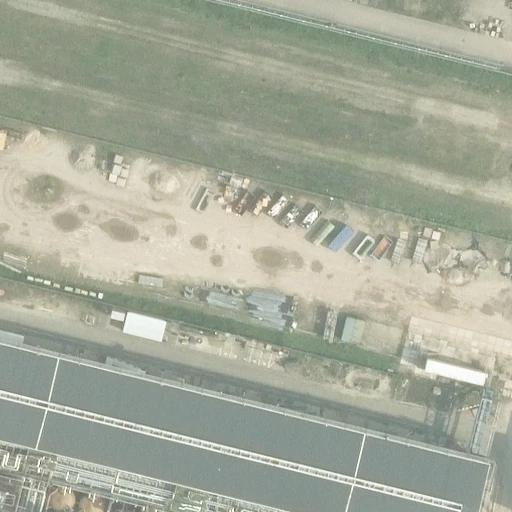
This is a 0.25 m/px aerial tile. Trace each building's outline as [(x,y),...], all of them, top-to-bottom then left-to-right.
[(127,312),(124,332),(162,337),(165,317),(127,312)] [(0,433),(316,511),(472,511),(486,457),(0,335),(0,433)] [(425,358),(422,369),(480,384),(483,372),(425,358)] [(75,497),(75,496),(73,490),(69,485),(65,483),(60,482),(54,483),(50,486),(47,491),(46,497),(47,503),(50,507),(54,509),(60,511),(65,510),(69,507),(73,503),(75,497)] [(107,504),(107,503),(106,498),(103,493),(99,490),(93,489),(87,490),(83,492),(79,498),(78,503),(79,509),(81,511),(103,511),(105,510),(107,504)]
